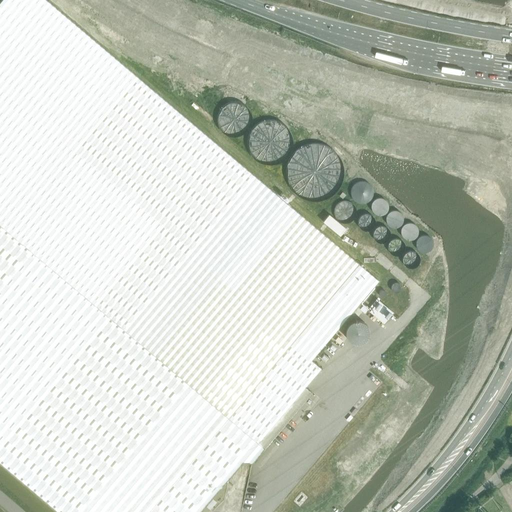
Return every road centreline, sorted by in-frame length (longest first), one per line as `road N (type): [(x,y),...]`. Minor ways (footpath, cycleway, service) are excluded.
road 1 (primary): [(99,0),(188,51),(306,103),(511,164)]
road 2 (primary): [(511,135),(306,77),(140,0)]
road 3 (primary): [(186,0),(305,51),(511,98)]
road 4 (primary): [(511,69),(409,51),(237,0)]
road 5 (primary): [(511,292),(468,397),(382,511)]
road 6 (primary): [(408,511),(455,456),(511,356)]
road 7 (primary): [(511,37),(342,0)]
